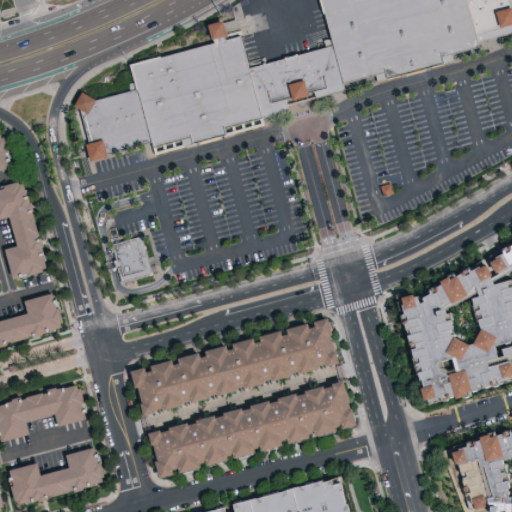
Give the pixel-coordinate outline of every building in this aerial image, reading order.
[(508,0),(511,16),(511,25),(503,27),(504,34),(477,41),(470,43),(471,48),(442,55),(444,61),(444,63),(416,71),(368,85),(365,76),(356,79),(334,85),(336,94),(295,103),(278,107),(279,113),(254,121),(255,124),(256,128),(235,134),(215,141),(215,135),(186,145),(186,149),(175,151),(147,158),(142,142),(114,152),(83,163),(72,125),(67,109),(72,97),(84,105),(113,96),(128,92),(121,67),(134,64),(174,53),(231,37),(234,49),(239,63),(241,71),(271,63),(295,56),(323,48),(310,1),(309,0),(508,0)] [(0,185),(0,217),(1,217),(8,246),(0,247),(0,267),(3,278),(38,270),(16,181),(0,185)] [(511,234),(506,239),(506,244),(501,244),(477,262),(435,275),(406,297),(390,297),(381,299),(406,387),(401,391),(405,402),(432,394),(436,399),(511,376),(511,234)] [(132,286),(126,288),(117,250),(132,246),(149,241),(152,250),(161,280),(132,286)] [(0,342),(53,332),(45,294),(15,300),(18,315),(0,318),(0,342)] [(129,414),(326,366),(315,319),(298,323),(298,324),(270,330),(270,331),(243,337),(244,338),(216,345),(189,352),(189,353),(161,359),(162,360),(134,367),(119,371),(129,414)] [(78,419),(70,385),(0,400),(0,439),(20,435),(17,422),(45,415),(48,427),(78,419)] [(135,430),(146,479),(161,476),(160,474),(191,468),(191,467),(218,461),(218,459),(248,452),(248,453),(272,448),(272,445),(300,439),(299,438),(326,432),(326,431),(342,427),(333,386),(135,430)] [(455,511),(510,511),(511,429),(458,440),(460,446),(432,452),(435,467),(445,465),(455,511)] [(28,464),(0,470),(0,474),(7,505),(95,485),(87,448),(57,454),(60,469),(31,475),(28,464)] [(331,511),(325,483),(190,511),(331,511)]
